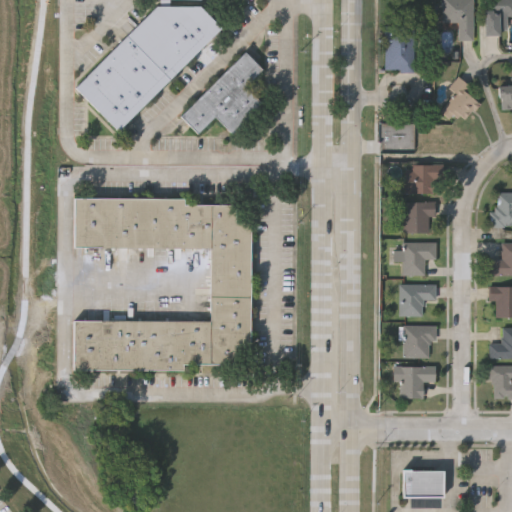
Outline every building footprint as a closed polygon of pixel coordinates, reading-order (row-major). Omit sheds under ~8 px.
[(473,0),(473,39),(458,39),(458,20),(442,20),(442,0),(473,0)] [(484,35),(483,0),(511,0),(511,15),(504,15),(505,20),(498,20),(499,35),(484,35)] [(157,4),(201,4),(222,26),(119,129),(76,86),(157,4)] [(413,70),(399,70),(399,67),(384,67),(385,24),(414,24),(413,70)] [(246,50),(263,67),(245,85),(262,102),(233,132),(215,114),(198,131),(181,114),(246,50)] [(480,102),(474,110),(472,108),(464,117),(460,114),(458,117),(453,113),(449,117),(439,109),(454,91),(448,86),(458,74),(468,83),(464,88),(480,102)] [(511,106),(501,108),(500,96),(499,96),(498,78),(511,77),(510,75),(511,75),(511,106)] [(401,194),(401,183),(404,183),(404,170),(410,170),(410,165),(441,165),(441,179),(431,179),(432,195),(401,194)] [(511,191),(511,225),(504,225),(504,227),(489,226),(489,211),(494,211),(494,206),(496,206),(496,191),(511,191)] [(74,319),(210,319),(210,246),(101,246),(101,245),(74,245),(75,196),(184,196),(184,203),(236,203),(236,222),(251,222),(250,344),(235,344),(235,362),(183,362),(183,368),(74,368),(74,319)] [(402,233),(402,202),(434,202),(434,217),(427,217),(428,233),(402,233)] [(402,275),(401,261),(393,261),(393,251),(402,251),(402,242),(435,242),(435,259),(424,259),(424,275),(402,275)] [(511,242),(511,274),(488,274),(489,258),(501,259),(501,242),(511,242)] [(398,315),(398,283),(434,283),(434,298),(422,298),(423,304),(421,304),(421,314),(398,315)] [(511,285),(511,317),(494,317),(494,300),(488,300),(489,285),(511,285)] [(402,356),(402,339),(399,339),(399,324),(435,324),(435,340),(430,340),(430,342),(428,342),(428,355),(402,356)] [(511,327),(511,357),(487,357),(488,343),(499,343),(499,337),(501,337),(501,327),(511,327)] [(434,365),(434,381),(422,381),(422,397),(398,397),(398,381),(392,381),(393,365),(434,365)] [(488,366),(511,366),(511,380),(510,380),(510,385),(511,385),(511,399),(506,399),(506,397),(502,397),(502,399),(493,399),(493,385),(490,385),(490,380),(488,380),(488,366)] [(401,471),(441,471),(442,496),(401,497),(401,471)]
